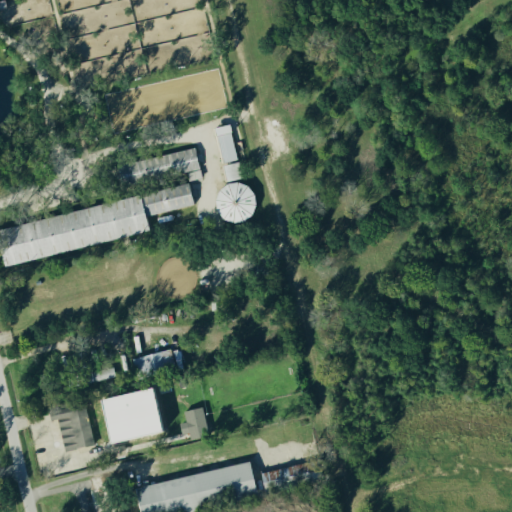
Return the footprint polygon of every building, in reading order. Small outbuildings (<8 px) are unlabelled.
[(223,162),(237,159),(229,124),(214,127),(223,162)] [(194,147),(118,165),(123,187),(199,168),(194,147)] [(238,161),(223,164),(227,181),(242,177),(238,161)] [(199,169),(187,172),(188,180),(201,177),(199,169)] [(188,182),(0,228),(0,250),(4,266),(149,230),(146,215),(193,203),(188,182)] [(238,182),(228,183),(219,189),(216,199),(216,209),(223,217),(233,222),(243,220),(251,213),(255,204),(254,193),(248,185),(238,182)] [(175,370),(170,348),(132,358),(137,379),(175,370)] [(69,386),(115,376),(113,366),(67,377),(69,386)] [(102,398),(111,442),(163,431),(154,388),(102,398)] [(94,444),(84,400),(48,408),(51,420),(58,419),(65,451),(94,444)] [(189,432),(190,439),(209,435),(202,406),(183,411),(186,421),(180,423),(182,434),(189,432)] [(317,455),(259,469),(265,493),(322,479),(317,455)] [(250,461),(258,496),(186,511),(139,511),(134,486),(250,461)]
